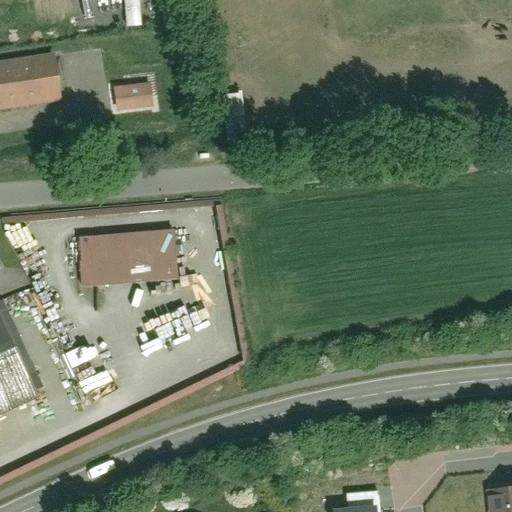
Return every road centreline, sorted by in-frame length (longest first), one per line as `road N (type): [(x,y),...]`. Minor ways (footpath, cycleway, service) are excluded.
road 1 (residential): [(511,158),(0,201)]
road 2 (secondary): [(511,382),(291,415),(180,447),(33,511)]
road 3 (residential): [(414,511),(407,471),(511,459)]
